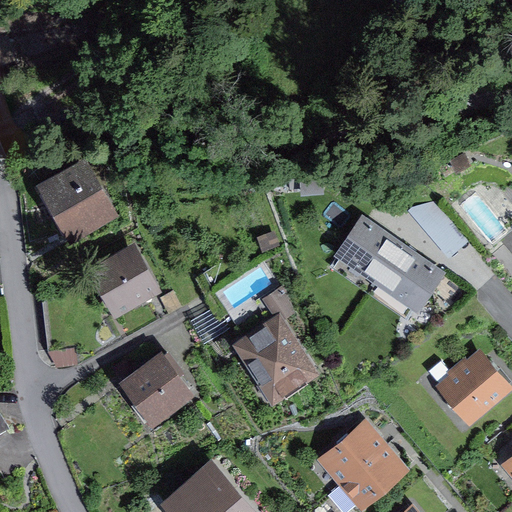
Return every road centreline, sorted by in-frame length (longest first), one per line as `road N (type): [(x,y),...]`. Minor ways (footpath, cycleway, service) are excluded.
road 1 (track): [(511,91),(419,122),(264,146),(198,145),(80,121),(35,121)]
road 2 (residential): [(75,511),(33,412),(1,162)]
